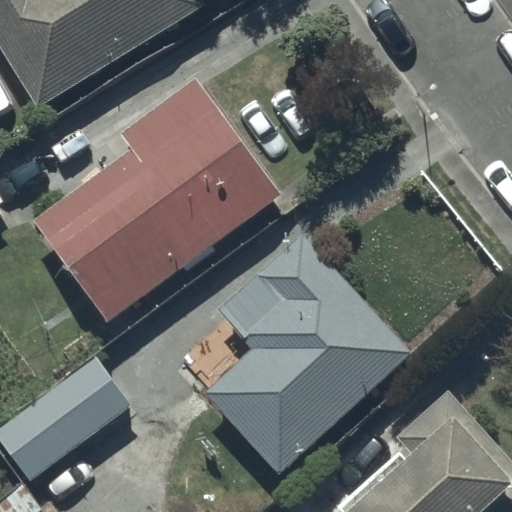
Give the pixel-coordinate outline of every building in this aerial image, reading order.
[(0,0),(0,33),(42,103),(207,0),(0,0)] [(136,145),(40,214),(111,313),(284,189),(201,73),(123,128),(136,145)] [(414,347),(304,228),(224,302),(259,340),(207,387),(283,469),(414,347)] [(99,352),(0,427),(35,473),(134,397),(99,352)] [(511,511),(511,452),(454,386),(403,431),(415,445),(345,506),(350,511),(511,511)] [(28,485),(0,506),(0,511),(35,511),(44,506),(28,485)]
